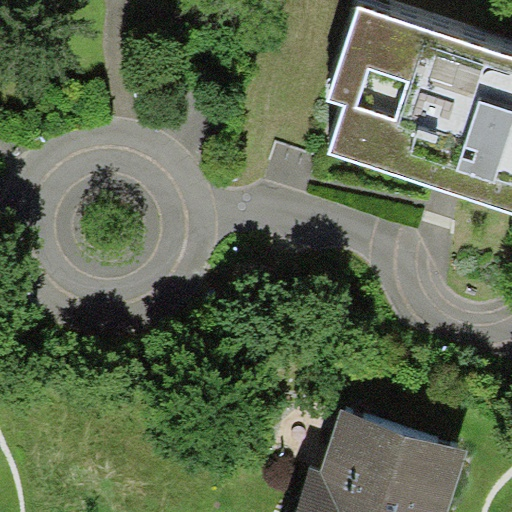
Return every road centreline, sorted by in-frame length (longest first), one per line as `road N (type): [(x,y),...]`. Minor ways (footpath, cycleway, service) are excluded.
road 1 (residential): [(184,212),(163,166),(142,150),(118,146),(68,154),(35,193),(34,236),(43,258),(78,289),(130,292),(171,262)]
road 2 (residential): [(511,342),(432,319),(389,258),(263,214),(184,212)]
